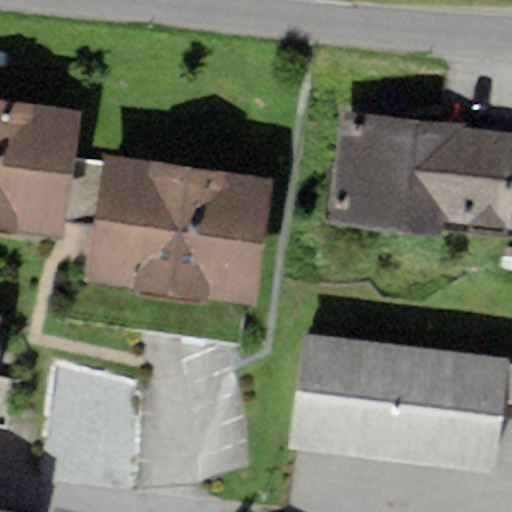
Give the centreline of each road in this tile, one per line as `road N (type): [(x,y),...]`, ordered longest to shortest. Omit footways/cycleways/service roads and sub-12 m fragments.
road 1 (residential): [(511,34),(128,0)]
road 2 (residential): [(150,511),(0,491)]
